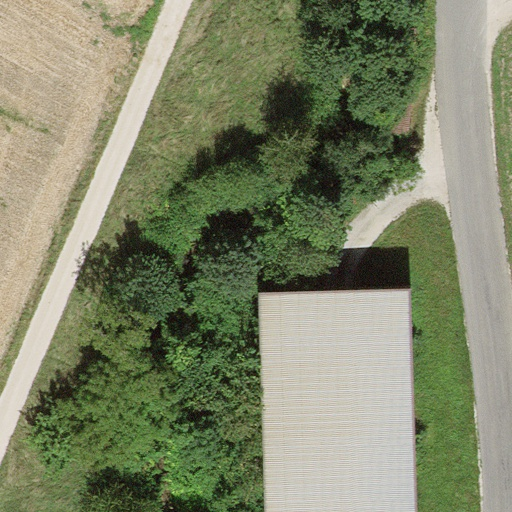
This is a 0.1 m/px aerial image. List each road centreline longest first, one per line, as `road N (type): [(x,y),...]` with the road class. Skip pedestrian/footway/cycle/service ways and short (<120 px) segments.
road 1 (unclassified): [(449,0),(452,105),(500,423),(503,511)]
road 2 (track): [(181,0),(0,429)]
